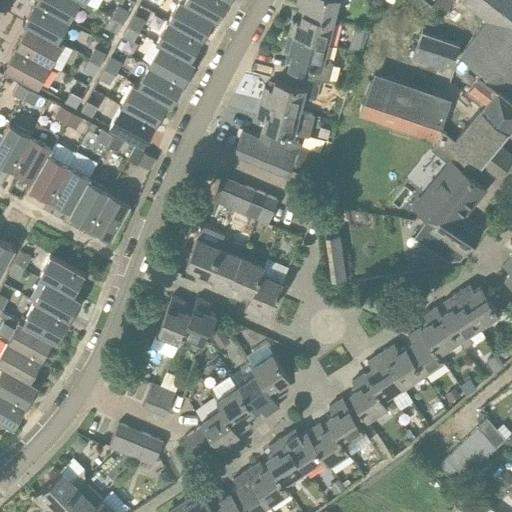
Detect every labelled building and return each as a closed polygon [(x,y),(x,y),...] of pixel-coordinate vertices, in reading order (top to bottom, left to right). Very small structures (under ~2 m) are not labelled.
[(82,0),(85,1),(84,0),(34,0),(34,1),(68,19),(79,0),(82,0)] [(177,0),(167,19),(201,38),(212,18),(217,20),(218,20),(184,1),(182,0),(177,0)] [(183,0),(184,1),(218,20),(228,0),(183,0)] [(303,12),(334,20),(338,0),(297,0),(296,3),(304,5),(303,12)] [(460,56),(459,57),(461,59),(480,73),(507,95),(511,88),(511,0),(465,0),(464,3),(486,21),(460,56)] [(57,40),(68,19),(34,1),(23,22),(62,43),(62,42),(57,40)] [(112,16),(123,22),(129,11),(119,5),(112,16)] [(288,34),(328,44),(334,20),(303,12),(300,21),(292,18),(288,34)] [(128,25),(139,31),(145,19),(134,14),(128,25)] [(123,22),(112,16),(106,27),(117,33),(123,22)] [(160,42),(190,59),(201,38),(167,19),(156,40),(160,42)] [(50,64),(62,43),(23,22),(22,22),(28,25),(17,45),(16,44),(16,45),(50,64)] [(139,31),(128,25),(122,36),(133,42),(139,31)] [(351,38),(363,41),(366,30),(354,27),(351,38)] [(412,58),(444,69),(447,62),(453,64),(460,43),(422,30),(412,58)] [(330,59),(325,58),(328,44),(288,34),(284,49),(293,51),(288,71),(313,78),(321,80),(321,79),(329,81),(333,64),(330,59)] [(148,64),(183,83),(195,61),(190,59),(160,42),(148,64)] [(38,86),(50,64),(16,45),(4,67),(38,86)] [(89,58),(100,64),(106,53),(95,47),(89,58)] [(105,67),(116,73),(122,62),(111,56),(105,67)] [(100,64),(89,58),(83,69),(94,75),(100,64)] [(136,85),(166,102),(171,104),(183,83),(148,64),(136,85)] [(116,73),(105,67),(99,78),(111,84),(116,73)] [(260,102),(299,112),(305,87),(310,88),(313,78),(288,71),(285,82),(275,79),(273,88),(265,85),(260,102)] [(511,98),(507,95),(480,73),(465,93),(482,105),(452,141),(442,132),(437,144),(450,148),(470,164),(474,158),(498,177),(511,160),(511,156),(496,143),(511,123),(511,98)] [(12,92),(23,98),(29,87),(18,81),(12,92)] [(121,103),(155,122),(156,122),(155,121),(166,102),(136,85),(132,83),(121,103)] [(52,84),(49,89),(56,94),(59,88),(52,84)] [(29,87),(23,98),(34,104),(40,93),(29,87)] [(65,101),(76,107),(81,96),(71,90),(65,101)] [(92,116),(98,105),(87,99),(81,110),(92,116)] [(294,135),(299,112),(260,102),(257,116),(265,119),(260,138),(265,140),(277,144),(288,149),(299,153),(303,144),(285,137),(286,133),(294,135)] [(121,103),(109,125),(143,144),(155,122),(121,103)] [(54,115),(65,121),(71,111),(60,105),(54,115)] [(437,144),(442,132),(362,106),(359,116),(437,144)] [(71,111),(65,121),(76,127),(82,117),(71,111)] [(0,161),(12,168),(31,133),(9,121),(0,138),(0,161)] [(41,123),(37,134),(57,143),(62,132),(41,123)] [(96,139),(107,145),(113,134),(102,128),(96,139)] [(233,154),(244,158),(254,135),(243,130),(233,154)] [(29,187),(48,152),(52,145),(31,133),(12,168),(13,168),(33,179),(28,186),(29,187)] [(113,134),(107,145),(118,151),(124,140),(113,134)] [(244,158),(255,163),(265,140),(260,138),(254,135),(244,158)] [(54,150),(71,163),(79,153),(62,140),(54,150)] [(255,163),(266,168),(277,144),(265,140),(255,163)] [(266,168),(277,173),(288,149),(277,144),(266,168)] [(292,168),(303,173),(314,149),(303,144),(299,153),(292,168)] [(440,202),(459,215),(483,185),(465,170),(470,164),(450,148),(437,144),(433,150),(446,160),(453,165),(441,181),(434,176),(411,206),(427,218),(429,219),(440,202)] [(144,152),(134,146),(127,159),(137,164),(144,152)] [(288,177),(292,168),(299,153),(288,149),(277,173),(288,177)] [(314,149),(303,173),(314,178),(324,153),(314,149)] [(29,187),(50,198),(69,164),(48,152),(29,187)] [(150,168),(153,161),(155,158),(145,152),(139,163),(150,168)] [(51,199),(51,198),(71,209),(88,178),(88,179),(90,175),(69,164),(50,198),(51,199)] [(213,199),(223,203),(233,180),(222,175),(213,199)] [(68,213),(90,225),(109,191),(88,179),(88,178),(71,209),(68,213)] [(223,203),(235,208),(245,185),(233,180),(223,203)] [(235,208),(246,213),(256,190),(245,185),(235,208)] [(246,213),(257,217),(266,194),(256,190),(246,213)] [(109,191),(90,225),(112,237),(131,203),(109,191)] [(266,194),(257,217),(268,222),(278,199),(266,194)] [(429,219),(427,218),(414,236),(448,260),(457,248),(464,254),(469,248),(481,231),(459,215),(440,202),(429,219)] [(340,232),(326,234),(332,279),(346,277),(340,232)] [(200,272),(207,275),(219,246),(197,236),(181,273),(196,279),(200,272)] [(0,275),(15,247),(0,238),(0,275)] [(211,286),(225,292),(241,255),(219,246),(207,275),(214,278),(211,286)] [(14,262),(25,267),(31,256),(20,251),(14,262)] [(511,282),(511,253),(503,265),(509,270),(504,277),(511,282)] [(45,279),(46,278),(73,293),(80,280),(82,281),(86,274),(87,275),(88,274),(51,254),(39,276),(45,279)] [(244,290),(251,293),(264,264),(241,255),(225,292),(241,298),(244,290)] [(25,267),(14,262),(9,273),(20,278),(25,267)] [(264,264),(251,293),(244,309),(259,315),(263,307),(271,311),(283,281),(261,272),(264,265),(264,264)] [(46,278),(45,279),(35,298),(69,317),(80,297),(73,293),(46,278)] [(478,326),(482,323),(499,312),(482,286),(475,290),(470,283),(457,292),(478,326)] [(458,339),(478,326),(457,292),(443,301),(448,308),(442,312),(458,339)] [(179,342),(182,334),(191,312),(184,309),(187,302),(172,295),(156,332),(179,342)] [(182,334),(205,344),(217,314),(209,311),(212,303),(197,297),(191,312),(182,334)] [(52,338),(57,341),(69,317),(35,298),(22,320),(53,338),(52,338)] [(438,352),(458,339),(442,312),(437,305),(423,314),(428,321),(421,325),(438,353),(443,360),(443,359),(438,352)] [(1,310),(0,312),(0,314),(7,319),(9,314),(1,310)] [(19,318),(7,340),(41,359),(52,338),(53,338),(22,320),(19,318)] [(228,327),(233,335),(241,329),(236,321),(228,327)] [(422,373),(443,360),(438,353),(421,325),(408,334),(412,341),(404,346),(422,373)] [(230,341),(223,330),(213,337),(220,347),(230,341)] [(0,352),(0,363),(2,365),(29,380),(30,379),(41,359),(7,340),(0,352)] [(511,343),(510,342),(497,352),(503,360),(511,353),(511,343)] [(402,386),(422,373),(404,346),(399,350),(394,343),(380,352),(402,386)] [(253,365),(257,371),(275,398),(288,390),(283,383),(290,378),(273,352),(253,365)] [(383,398),(402,386),(380,352),(367,360),(372,367),(365,372),(387,406),(388,406),(383,398)] [(494,370),(495,369),(504,362),(496,352),(486,360),(494,370)] [(2,365),(0,369),(0,390),(26,405),(37,383),(30,379),(29,380),(2,365)] [(236,385),(254,412),(261,407),(265,414),(279,405),(275,398),(257,371),(236,385)] [(367,419),(387,406),(365,372),(352,380),(356,387),(349,392),(367,419)] [(466,394),(475,387),(469,378),(459,385),(466,394)] [(142,405),(154,410),(164,387),(152,382),(142,405)] [(221,405),(221,406),(239,432),(252,423),(248,416),(254,412),(236,385),(216,397),(221,405)] [(164,387),(154,410),(165,415),(175,392),(164,387)] [(445,394),(450,402),(460,395),(455,387),(445,394)] [(0,390),(0,418),(14,426),(26,405),(0,390)] [(344,443),(345,443),(364,430),(354,413),(343,397),(329,406),(334,413),(326,417),(331,424),(344,443)] [(204,424),(195,430),(209,451),(218,445),(223,452),(237,443),(232,436),(239,432),(221,406),(218,408),(201,419),(204,424)] [(478,426),(497,446),(506,437),(487,417),(478,426)] [(306,431),(324,457),(329,464),(349,450),(345,443),(344,443),(331,424),(325,428),(320,421),(306,431)] [(109,445),(120,450),(130,426),(119,422),(109,445)] [(120,450),(142,459),(152,436),(130,426),(120,450)] [(487,455),(497,446),(478,426),(469,434),(487,455)] [(304,470),(324,457),(306,431),(300,434),(295,427),(281,437),(304,470)] [(198,458),(209,451),(195,430),(184,437),(198,458)] [(88,442),(78,433),(70,444),(80,452),(88,442)] [(479,463),(487,455),(469,434),(460,443),(479,463)] [(152,436),(142,459),(153,464),(163,441),(152,436)] [(271,464),(284,483),(304,470),(281,437),(269,445),(273,452),(266,457),(271,464)] [(470,472),(479,463),(460,443),(451,452),(470,472)] [(460,482),(470,472),(451,452),(436,466),(460,482)] [(269,503),(289,490),(284,483),(271,464),(264,468),(260,461),(246,469),(269,503)] [(51,503),(56,508),(79,486),(85,480),(83,469),(72,479),(62,469),(33,496),(45,508),(51,503)] [(245,511),(254,511),(269,503),(246,469),(233,478),(238,485),(231,490),(245,511)] [(511,485),(511,476),(504,469),(493,480),(505,492),(511,485)] [(173,481),(166,470),(158,475),(157,482),(162,489),(173,481)] [(330,484),(336,495),(345,489),(339,478),(330,484)] [(87,511),(96,504),(101,498),(85,480),(79,486),(56,508),(59,511),(87,511)] [(245,511),(231,490),(224,494),(220,487),(206,496),(216,511),(245,511)] [(187,511),(216,511),(206,496),(199,500),(195,493),(181,502),(187,511)] [(96,504),(87,511),(114,511),(101,498),(96,504)] [(187,511),(181,502),(168,510),(169,511),(187,511)]
